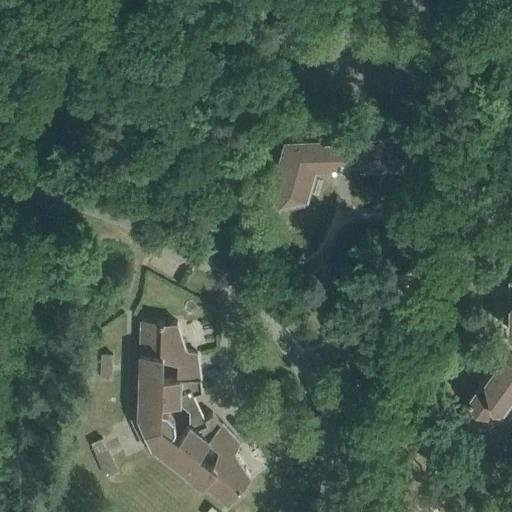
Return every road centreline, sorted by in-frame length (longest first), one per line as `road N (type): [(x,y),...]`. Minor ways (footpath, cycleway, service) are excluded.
road 1 (unclassified): [(234,284),(111,212),(15,182)]
road 2 (unclassified): [(234,284),(228,370),(237,410),(252,423),(329,436)]
road 3 (unclassified): [(15,182),(82,10),(112,0)]
road 4 (unclassified): [(511,218),(468,194),(511,60)]
road 5 (unclassified): [(329,436),(294,353),(234,284)]
road 6 (unclassified): [(395,0),(511,31)]
